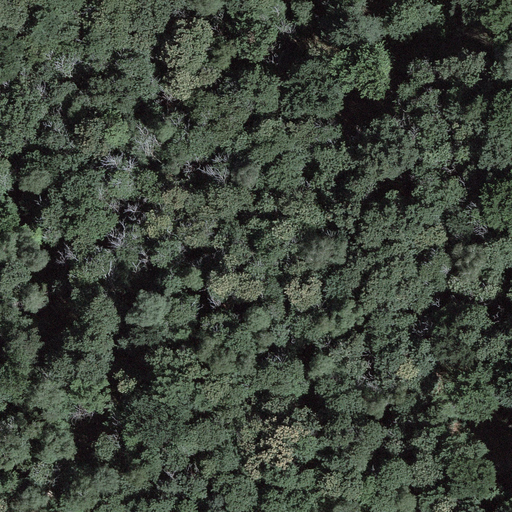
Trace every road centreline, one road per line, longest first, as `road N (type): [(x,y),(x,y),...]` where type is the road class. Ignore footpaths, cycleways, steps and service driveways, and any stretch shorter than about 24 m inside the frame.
road 1 (track): [(0,390),(158,364),(191,372),(199,392),(190,412),(120,446),(55,492),(52,511)]
road 2 (track): [(253,511),(511,462)]
